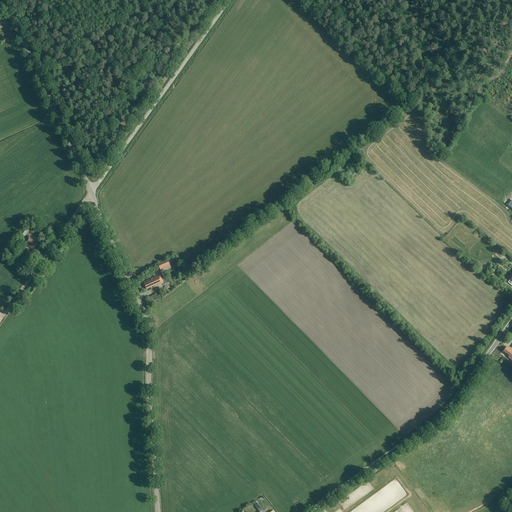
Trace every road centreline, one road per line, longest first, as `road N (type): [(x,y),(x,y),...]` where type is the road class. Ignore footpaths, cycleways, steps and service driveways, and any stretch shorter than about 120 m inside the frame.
road 1 (unclassified): [(157,511),(147,324),(89,189)]
road 2 (unclassified): [(308,511),(433,420),(511,317)]
road 3 (unclassified): [(89,189),(228,0)]
road 4 (unclassified): [(89,189),(3,0)]
road 5 (track): [(3,314),(92,196)]
